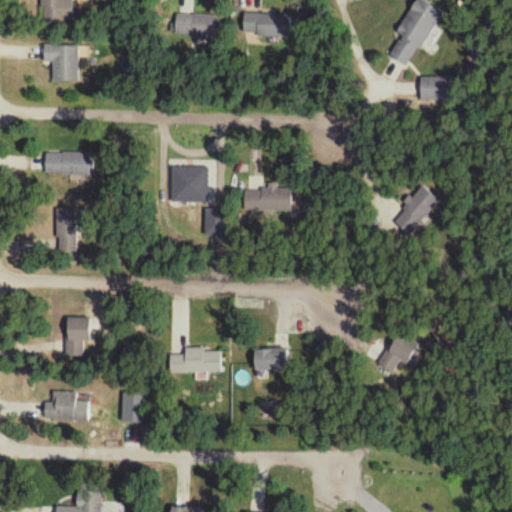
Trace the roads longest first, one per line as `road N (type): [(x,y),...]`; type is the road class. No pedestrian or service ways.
road 1 (residential): [(0,454),(313,462),(337,481)]
road 2 (residential): [(0,284),(307,297),(334,317)]
road 3 (residential): [(0,114),(301,125),(330,144)]
